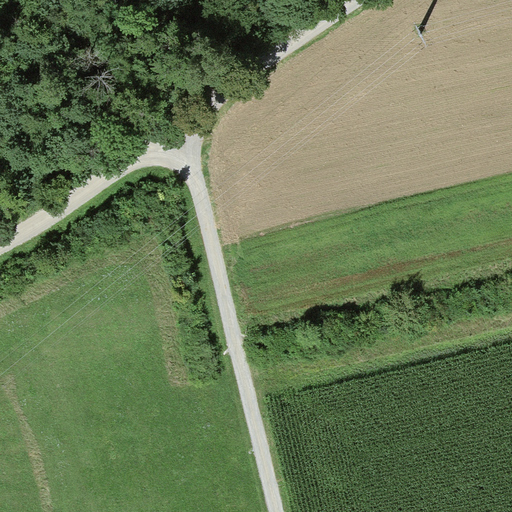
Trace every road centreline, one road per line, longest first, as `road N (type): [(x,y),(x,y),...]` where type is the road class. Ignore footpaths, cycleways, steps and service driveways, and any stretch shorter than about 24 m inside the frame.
road 1 (track): [(361,0),(238,80),(181,132),(0,240)]
road 2 (track): [(272,511),(181,132)]
